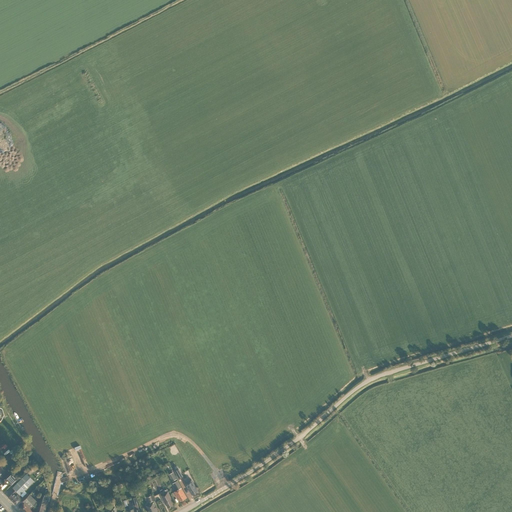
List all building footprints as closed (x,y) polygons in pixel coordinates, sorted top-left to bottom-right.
[(174,471),(179,479),(183,476),(179,469),(174,471)] [(168,475),(172,481),(177,479),(173,472),(168,475)] [(10,473),(4,480),(2,481),(0,483),(0,489),(1,491),(8,484),(6,482),(7,481),(11,486),(17,480),(10,473)] [(33,481),(26,474),(12,488),(15,491),(8,497),(15,504),(22,497),(19,495),(33,481)] [(196,488),(191,480),(185,483),(188,489),(189,490),(192,495),(198,492),(196,488)] [(187,498),(177,481),(173,483),(177,490),(174,492),(177,497),(178,496),(180,501),(187,498)] [(172,500),(168,492),(161,495),(165,504),(166,503),(168,508),(173,505),(171,501),(172,500)] [(41,511),(43,508),(45,500),(47,500),(48,496),(40,494),(34,511),(41,511)] [(19,509),(21,511),(32,511),(29,509),(36,502),(29,495),(22,502),(24,504),(19,509)] [(139,509),(136,497),(132,499),(134,505),(133,505),(134,509),(127,511),(140,511),(139,509)] [(146,506),(147,508),(148,509),(149,511),(158,511),(156,507),(154,503),(150,504),(146,506)]
